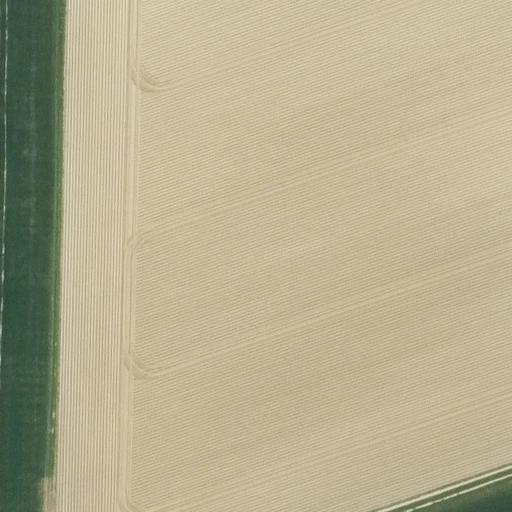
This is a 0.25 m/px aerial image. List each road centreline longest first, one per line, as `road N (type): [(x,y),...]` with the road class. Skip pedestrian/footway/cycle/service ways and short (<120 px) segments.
road 1 (track): [(53,511),(64,0)]
road 2 (track): [(392,511),(511,471)]
